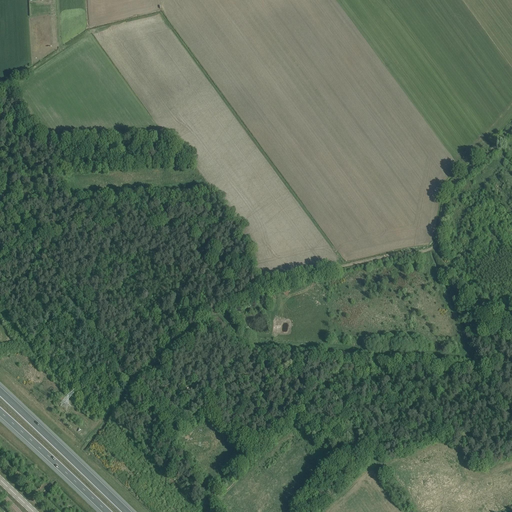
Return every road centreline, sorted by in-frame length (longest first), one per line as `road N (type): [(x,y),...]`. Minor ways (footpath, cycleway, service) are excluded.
road 1 (track): [(129,382),(0,191)]
road 2 (motorway): [(126,511),(0,391)]
road 3 (track): [(215,501),(129,382)]
road 4 (track): [(435,246),(453,182),(511,127)]
road 5 (motorway): [(0,412),(106,511)]
